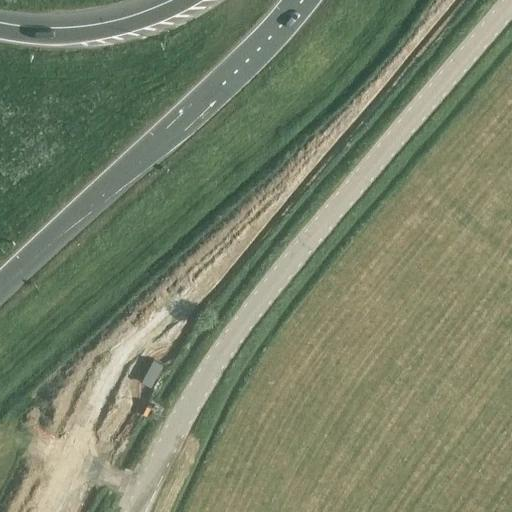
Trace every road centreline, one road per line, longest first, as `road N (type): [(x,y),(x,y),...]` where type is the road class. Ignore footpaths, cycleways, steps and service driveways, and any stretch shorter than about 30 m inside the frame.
road 1 (unclassified): [(137,511),(192,398),(260,299),(511,5)]
road 2 (motorway): [(0,281),(291,0)]
road 3 (motorway): [(191,0),(109,32),(0,32)]
